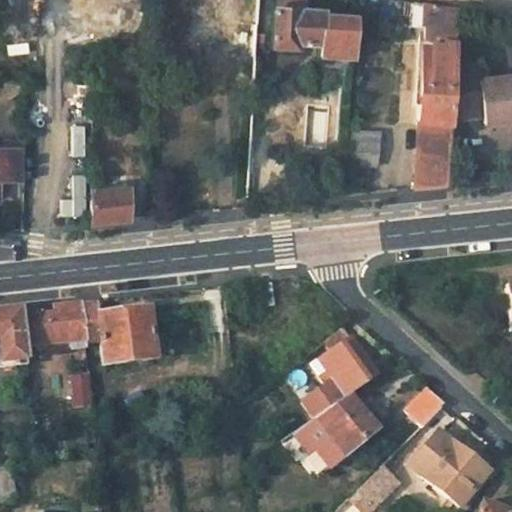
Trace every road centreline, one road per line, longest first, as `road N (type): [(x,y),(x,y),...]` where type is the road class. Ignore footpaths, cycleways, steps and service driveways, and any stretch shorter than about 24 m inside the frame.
road 1 (tertiary): [(0,279),(326,243)]
road 2 (residential): [(326,243),(330,271),(511,436)]
road 3 (tertiary): [(326,243),(511,222)]
